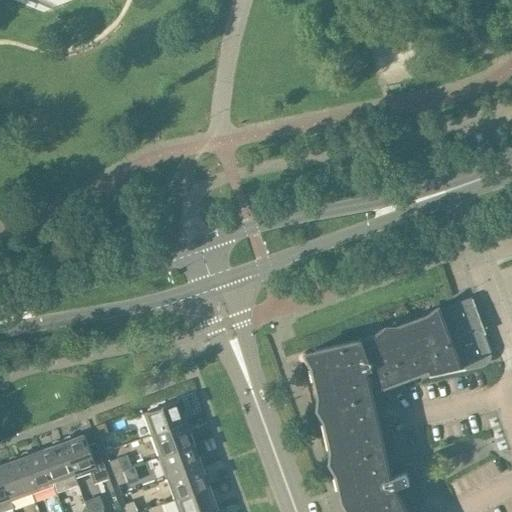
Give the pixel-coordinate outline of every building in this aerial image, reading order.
[(439,310),(460,367),(481,363),(484,361),(487,358),(488,355),(487,352),(480,331),(484,330),(473,298),(439,310)] [(403,464),(402,465),(385,475),(361,370),(369,368),(375,384),(427,365),(430,374),(460,367),(439,310),(361,339),(360,337),(358,338),(359,340),(309,351),(340,488),(346,487),(353,505),(347,508),(349,511),(402,511),(391,489),(410,486),(412,485),(413,485),(414,484),(416,483),(417,481),(418,479),(419,477),(419,475),(416,467),(415,466),(414,465),(412,464),(411,464),(409,463),(407,463),(405,463),(403,464)] [(151,435),(186,422),(178,400),(143,413),(151,435)] [(194,443),(186,422),(151,435),(159,456),(194,443)] [(97,425),(101,437),(109,434),(104,423),(97,425)] [(75,477),(90,472),(94,483),(109,478),(96,442),(88,445),(84,434),(61,442),(75,477)] [(61,442),(41,450),(54,485),(53,485),(56,492),(78,484),(75,477),(61,442)] [(202,465),(194,443),(159,456),(166,478),(202,465)] [(41,450),(19,457),(32,493),(53,485),(54,485),(41,450)] [(0,471),(11,501),(32,493),(19,457),(0,464),(0,471)] [(113,473),(122,470),(118,458),(109,460),(113,473)] [(210,486),(202,465),(166,478),(174,499),(210,486)] [(126,481),(122,470),(113,473),(118,484),(126,481)] [(11,501),(0,471),(0,511),(13,507),(11,501)] [(205,511),(217,508),(210,486),(174,499),(179,511),(205,511)] [(128,511),(137,511),(133,501),(125,504),(128,511)]
